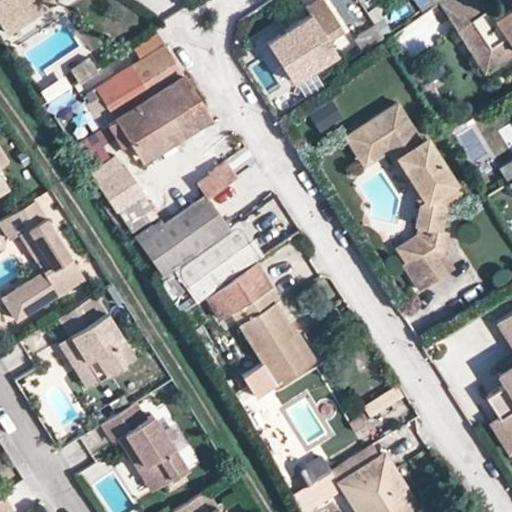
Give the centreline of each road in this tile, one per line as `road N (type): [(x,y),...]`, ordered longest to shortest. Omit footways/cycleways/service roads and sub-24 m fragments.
road 1 (residential): [(223,0),(190,20),(505,511)]
road 2 (residential): [(76,511),(0,389)]
